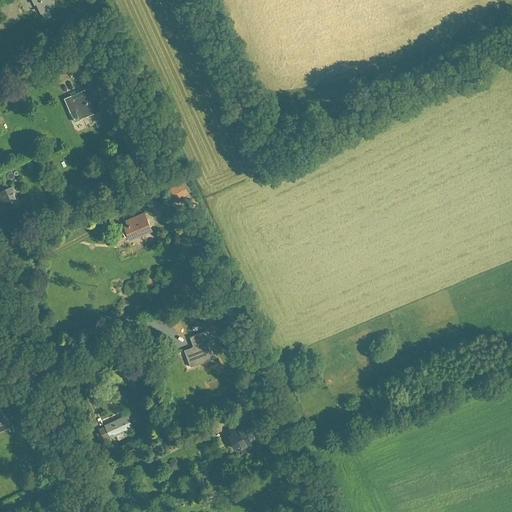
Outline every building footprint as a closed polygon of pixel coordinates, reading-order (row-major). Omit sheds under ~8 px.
[(32,0),(34,4),(36,3),(41,14),(55,7),(51,0),(32,0)] [(95,51),(92,45),(84,48),(86,55),(95,51)] [(74,100),(72,96),(64,99),(71,115),(77,112),(81,119),(100,111),(97,104),(104,102),(99,90),(93,92),(91,88),(81,92),(83,96),(74,100)] [(181,182),(169,189),(176,202),(188,195),(188,193),(191,191),(185,181),(182,183),(181,182)] [(13,187),(0,191),(0,194),(7,212),(21,207),(13,187)] [(127,237),(128,240),(150,231),(143,213),(124,221),(126,224),(122,226),(124,229),(122,230),(121,232),(123,237),(125,238),(127,237)] [(206,243),(204,233),(193,235),(195,246),(206,243)] [(119,253),(126,250),(123,243),(117,246),(119,253)] [(184,281),(174,284),(177,293),(187,290),(185,286),(186,286),(185,283),(184,284),(184,281)] [(206,343),(210,341),(206,331),(190,337),(193,347),(184,350),(191,368),(213,359),(206,343)] [(253,405),(259,417),(268,413),(266,409),(272,406),(269,398),(253,405)] [(249,418),(245,408),(237,411),(242,421),(249,418)] [(128,416),(105,427),(98,430),(105,444),(111,441),(110,438),(116,436),(118,441),(130,435),(128,430),(133,428),(128,416)] [(88,419),(92,427),(97,425),(93,417),(88,419)] [(228,438),(234,450),(238,448),(241,454),(253,448),(247,434),(251,432),(247,423),(237,427),(240,433),(228,438)] [(42,454),(39,446),(32,450),(36,457),(42,454)] [(147,497),(137,500),(140,510),(150,506),(147,497)]
